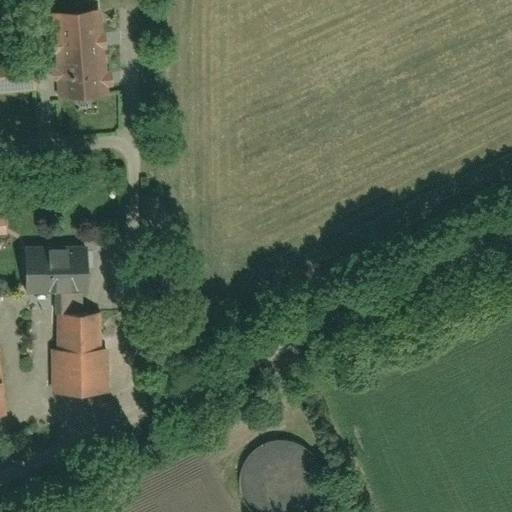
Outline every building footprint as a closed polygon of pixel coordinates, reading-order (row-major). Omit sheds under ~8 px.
[(45,12),(51,98),(101,95),(96,9),(45,12)] [(0,48),(0,94),(31,93),(30,47),(0,48)] [(24,245),(22,294),(83,297),(85,247),(24,245)] [(54,316),(55,395),(109,394),(108,350),(95,350),(95,315),(54,316)] [(239,511),(308,511),(312,507),(316,496),(316,482),(309,465),(300,455),(284,447),(270,446),(255,451),(243,460),(237,468),(232,482),(233,498),(239,511)]
